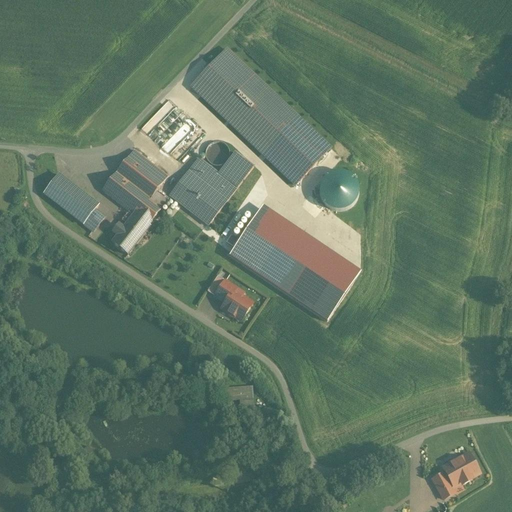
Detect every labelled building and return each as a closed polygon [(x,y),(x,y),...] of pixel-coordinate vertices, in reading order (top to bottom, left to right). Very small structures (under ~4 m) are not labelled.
[(330,150),(226,51),(191,88),(294,187),(330,150)] [(228,160),(229,155),(228,151),(225,147),(221,145),(217,144),(212,145),(209,147),(206,151),(205,156),(206,160),(209,164),(213,167),(217,168),(222,167),(226,164),(228,160)] [(134,152),(104,190),(104,194),(134,217),(148,227),(162,209),(167,203),(159,197),(154,203),(151,200),(168,178),(134,152)] [(253,168),(235,154),(218,175),(237,190),(253,168)] [(218,175),(198,160),(188,173),(227,203),(237,190),(218,175)] [(227,203),(188,173),(169,197),(208,227),(227,203)] [(353,174),(322,174),(323,210),(354,209),(353,174)] [(98,207),(58,176),(44,195),(83,226),(95,211),(98,207)] [(230,258),(327,324),(361,274),(263,208),(230,258)] [(104,219),(95,211),(83,226),(93,233),(104,219)] [(148,227),(134,217),(128,226),(142,237),(149,228),(148,227)] [(127,226),(119,237),(118,236),(112,244),(127,256),(142,237),(128,226),(127,225),(127,226)] [(236,290),(225,283),(215,298),(225,305),(233,293),(233,294),(236,290)] [(233,294),(233,293),(225,305),(222,310),(227,314),(233,318),(233,317),(240,322),(252,305),(241,298),(240,299),(233,294)] [(252,388),(227,389),(228,402),(240,401),(241,414),(253,413),(252,388)] [(468,456),(443,469),(446,474),(454,488),(461,484),(462,486),(471,481),(470,479),(479,475),(468,456)] [(446,474),(432,481),(443,501),(454,494),(452,490),(454,488),(446,474)]
